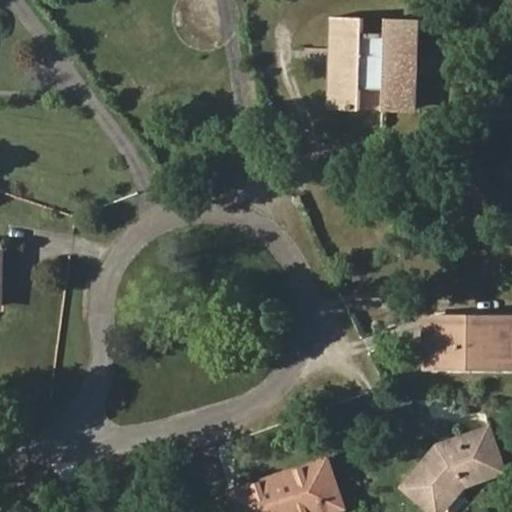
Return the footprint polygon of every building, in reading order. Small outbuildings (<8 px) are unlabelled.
[(386,108),(415,108),(417,22),(387,21),(387,35),(364,34),(364,20),(333,18),(331,106),(362,107),(362,89),(386,89),(386,108)] [(427,366),(507,366),(507,336),(511,336),(511,318),(427,318),(427,366)] [(465,487),(506,473),(490,428),(439,445),(403,488),(430,511),(431,511),(451,488),(459,495),(465,487)] [(328,511),(344,506),(328,461),(231,493),(237,511),(328,511)] [(431,511),(444,511),(459,495),(451,488),(431,511)]
